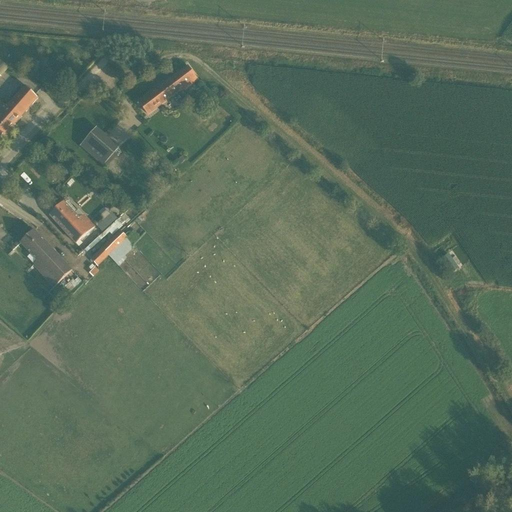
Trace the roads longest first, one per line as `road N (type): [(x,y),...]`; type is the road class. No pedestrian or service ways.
road 1 (track): [(86,83),(193,58),(398,229),(511,406)]
road 2 (unclassified): [(115,46),(0,170)]
